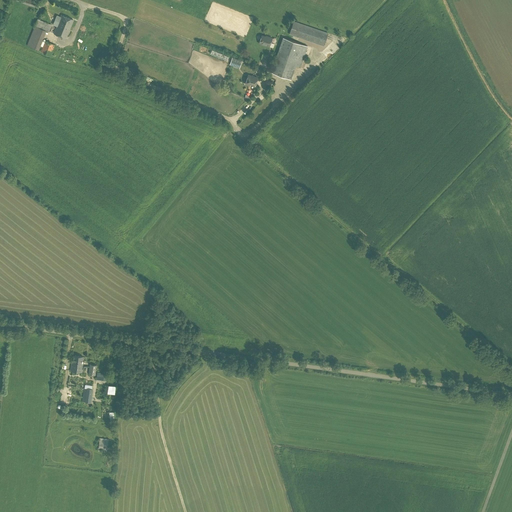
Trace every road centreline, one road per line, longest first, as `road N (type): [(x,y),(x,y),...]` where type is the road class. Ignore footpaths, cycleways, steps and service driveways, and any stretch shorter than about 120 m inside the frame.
road 1 (unclassified): [(511,395),(0,324)]
road 2 (track): [(511,366),(242,139)]
road 3 (unclassified): [(242,139),(225,117),(118,72),(111,56),(119,19),(70,0)]
